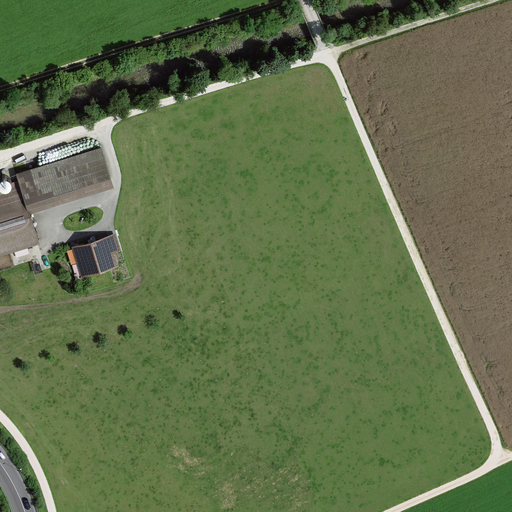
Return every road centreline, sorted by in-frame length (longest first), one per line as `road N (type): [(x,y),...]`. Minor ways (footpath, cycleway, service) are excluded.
road 1 (track): [(501,0),(0,158)]
road 2 (track): [(307,0),(490,425),(498,461)]
road 3 (track): [(0,89),(286,0)]
road 4 (track): [(511,455),(390,511)]
